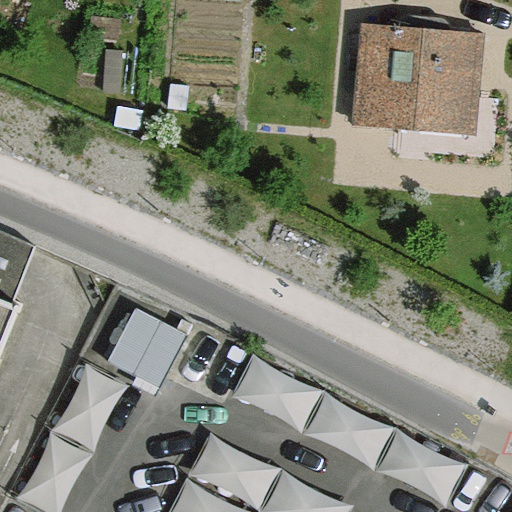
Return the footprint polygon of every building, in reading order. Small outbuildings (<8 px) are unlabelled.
[(476,133),(483,35),(359,26),(352,124),(476,133)] [(0,347),(40,248),(0,231),(0,347)] [(118,361),(173,378),(192,319),(137,301),(118,361)] [(259,354),(241,392),(457,490),(474,452),(259,354)] [(92,358),(33,494),(71,511),(130,374),(92,358)] [(178,511),(351,511),(360,493),(216,429),(178,511)]
